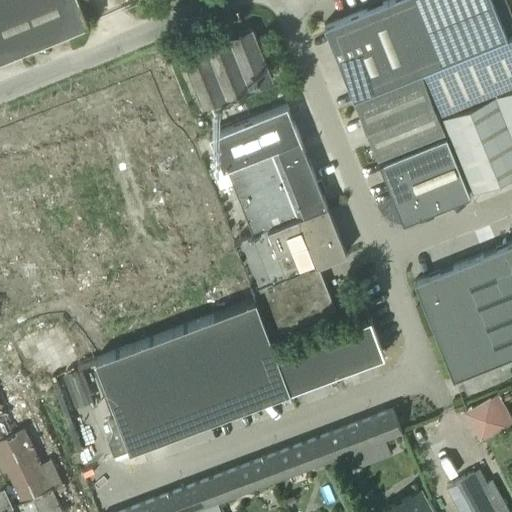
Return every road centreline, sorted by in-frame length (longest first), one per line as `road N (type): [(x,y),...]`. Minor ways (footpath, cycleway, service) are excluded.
road 1 (unclassified): [(103,492),(421,374),(379,251)]
road 2 (unclassified): [(0,93),(230,0),(282,0)]
road 3 (unclassified): [(379,251),(282,0)]
road 4 (unclassified): [(511,200),(379,251)]
